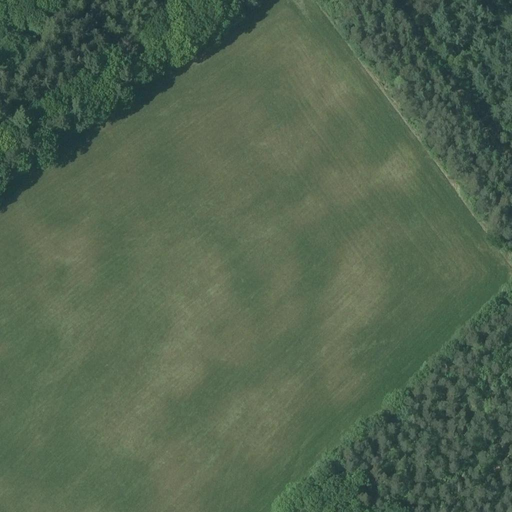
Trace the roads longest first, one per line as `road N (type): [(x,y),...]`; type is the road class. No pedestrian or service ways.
road 1 (track): [(0,161),(223,0)]
road 2 (track): [(511,351),(350,511)]
road 3 (track): [(395,0),(511,160)]
